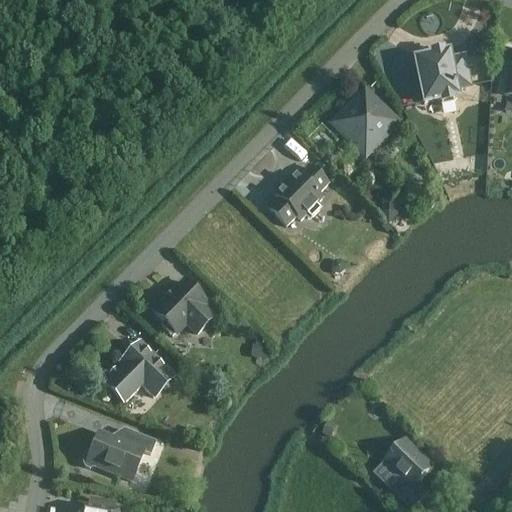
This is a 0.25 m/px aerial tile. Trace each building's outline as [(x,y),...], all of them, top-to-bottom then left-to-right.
[(476,39),(475,53),(488,54),(489,41),(476,39)] [(447,56),(415,62),(424,105),(456,98),(455,92),(469,89),(463,59),(448,62),(447,56)] [(395,125),(364,95),(333,126),(359,151),(370,139),(376,145),(395,125)] [(269,211),(286,229),(296,218),(300,223),(305,218),(309,222),(321,210),(317,205),(322,201),(318,197),(328,186),(311,169),(301,179),(297,175),(274,197),(279,201),(269,211)] [(379,215),(388,224),(397,215),(388,205),(379,215)] [(340,276),(344,272),(344,266),(340,262),(334,262),(330,266),(330,271),(334,276),(340,276)] [(205,304),(184,284),(154,315),(164,325),(161,328),(172,338),(185,325),(197,336),(213,319),(202,308),(205,304)] [(154,357),(141,345),(132,354),(119,366),(122,369),(105,387),(124,406),(141,388),(153,400),(175,378),(154,357)] [(266,359),(266,348),(257,347),(256,358),(266,359)] [(335,427),(328,424),(324,434),(331,437),(335,427)] [(98,435),(89,457),(84,459),(82,464),(85,468),(90,471),(96,469),(131,483),(143,454),(150,457),(155,444),(123,431),(119,443),(98,435)] [(199,435),(188,431),(184,441),(195,445),(199,435)] [(407,441),(386,463),(407,484),(396,495),(413,511),(431,493),(421,483),(435,469),(407,441)]
